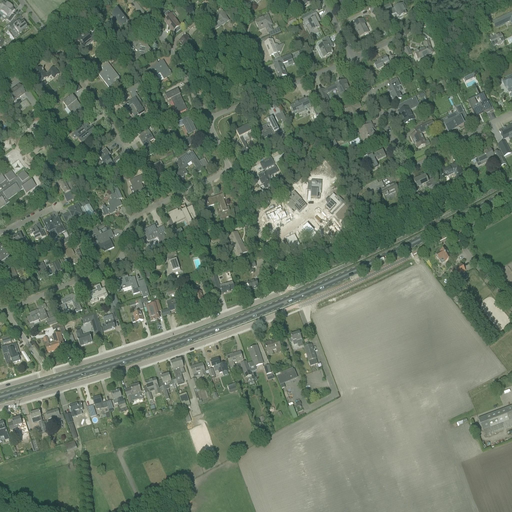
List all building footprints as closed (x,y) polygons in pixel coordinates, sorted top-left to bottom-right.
[(0,12),(0,13),(3,15),(9,7),(6,4),(5,5),(3,3),(1,6),(0,5),(0,12)] [(389,12),(391,15),(392,15),(393,15),(394,15),(395,14),(398,20),(399,20),(400,20),(401,19),(402,19),(403,18),(403,17),(404,16),(406,15),(404,9),(405,8),(403,4),(392,10),(390,5),(383,8),(386,13),(389,12)] [(369,8),(372,14),(378,10),(375,5),(369,8)] [(5,20),(10,23),(15,16),(12,14),(14,11),(13,10),(13,9),(9,7),(3,15),(7,17),(5,20)] [(118,25),(120,28),(129,21),(119,8),(111,14),(119,24),(118,25)] [(212,23),(216,30),(229,21),(222,11),(220,8),(215,11),(217,15),(215,16),(216,18),(213,19),(215,21),(212,23)] [(167,18),(164,21),(165,21),(170,27),(169,27),(172,32),(177,29),(180,26),(175,19),(176,19),(176,18),(176,17),(174,14),(174,13),(171,15),(169,12),(168,12),(164,15),(167,18)] [(310,35),(313,36),(318,33),(317,30),(320,29),(316,22),(319,21),(316,14),(304,21),(307,19),(310,25),(307,27),(307,28),(310,35)] [(493,22),(496,28),(505,24),(504,23),(510,20),(511,24),(511,15),(511,16),(510,14),(493,22)] [(265,26),(268,34),(273,32),(270,26),(272,25),(268,16),(255,21),(259,31),(259,29),(265,26)] [(14,29),(19,35),(27,29),(22,22),(21,23),(19,21),(17,23),(15,20),(8,26),(12,31),(14,29)] [(188,27),(190,31),(195,27),(198,30),(203,27),(198,20),(188,27)] [(288,24),(295,36),(298,35),(293,25),(297,23),(296,20),(295,21),(295,20),(288,24)] [(356,30),(360,37),(368,33),(364,24),(365,24),(363,20),(352,25),(355,31),(356,30)] [(76,41),(83,50),(91,43),(98,38),(94,33),(89,37),(87,35),(84,37),(84,36),(83,36),(76,41)] [(488,37),(493,47),(497,45),(498,46),(502,44),(501,43),(504,42),(501,34),(492,38),(491,35),(488,37)] [(180,42),(188,51),(194,46),(187,36),(184,39),(180,42)] [(146,54),(150,59),(157,54),(154,50),(152,52),(141,38),(139,40),(137,38),(138,37),(127,45),(130,48),(132,46),(141,58),(146,54)] [(113,41),(109,44),(115,52),(119,49),(113,41)] [(269,42),(265,44),(270,57),(272,56),(273,55),(275,59),(279,58),(278,54),(278,53),(279,52),(280,54),(283,48),(279,47),(278,46),(276,45),(275,45),(273,41),(269,42)] [(417,52),(420,60),(433,54),(431,48),(429,41),(423,42),(425,48),(417,52)] [(330,42),(319,47),(324,57),(323,58),(326,57),(327,58),(330,56),(330,55),(333,53),(330,48),(329,49),(328,47),(331,45),(330,42)] [(403,50),(407,58),(412,56),(408,47),(403,50)] [(116,54),(108,60),(110,63),(118,57),(116,54)] [(276,61),(278,65),(282,64),(283,64),(292,60),(290,55),(276,61)] [(374,65),(377,71),(384,68),(383,65),(386,63),(388,66),(397,62),(394,56),(389,59),(390,61),(389,62),(386,57),(377,61),(378,63),(374,65)] [(159,64),(150,69),(155,77),(161,74),(164,80),(168,78),(172,75),(168,69),(166,70),(164,68),(166,67),(163,61),(159,64)] [(104,72),(99,76),(103,80),(104,79),(105,81),(104,82),(109,89),(113,86),(115,84),(112,81),(118,77),(108,64),(106,65),(102,68),(104,72)] [(274,67),(279,79),(287,76),(285,71),(282,64),(278,65),(274,67)] [(35,76),(32,78),(35,83),(39,81),(41,84),(51,75),(54,79),(59,75),(54,68),(46,75),(41,69),(39,70),(38,70),(36,71),(36,73),(33,74),(35,76)] [(511,77),(502,82),(504,86),(505,85),(506,87),(508,86),(510,90),(508,91),(509,94),(509,95),(509,96),(510,95),(511,96),(511,95),(511,77)] [(397,88),(400,86),(397,79),(389,83),(390,84),(389,85),(390,88),(388,90),(389,91),(388,92),(389,94),(390,93),(394,103),(402,99),(397,88)] [(326,106),(327,106),(328,106),(329,104),(328,103),(329,103),(325,94),(337,89),(341,97),(347,94),(347,95),(348,96),(350,95),(350,93),(346,85),(348,85),(346,80),(339,84),(338,82),(335,84),(336,85),(324,91),(323,90),(318,92),(324,105),(325,105),(326,106)] [(437,85),(440,93),(448,90),(444,81),(437,85)] [(126,104),(122,107),(124,111),(128,108),(129,108),(133,114),(132,114),(133,116),(138,114),(145,109),(135,92),(141,89),(138,84),(127,90),(130,95),(133,100),(126,104)] [(19,86),(8,93),(11,97),(13,100),(19,96),(19,97),(24,94),(22,90),(19,86)] [(171,100),(178,114),(186,110),(179,95),(180,95),(178,90),(165,96),(168,102),(171,100)] [(69,108),(77,118),(84,112),(79,105),(77,101),(73,95),(63,103),(67,109),(69,108)] [(473,100),(469,103),(473,112),(475,111),(477,115),(484,112),(484,113),(485,112),(486,114),(493,111),(489,102),(487,103),(484,96),(479,99),(482,104),(477,106),(476,104),(475,104),(473,100)] [(407,108),(399,112),(401,116),(403,119),(402,120),(403,120),(405,124),(407,123),(408,124),(411,122),(411,121),(414,120),(409,110),(414,107),(413,106),(418,103),(415,97),(410,100),(410,101),(405,104),(407,108)] [(290,107),(294,115),(304,110),(305,112),(311,109),(308,102),(307,99),(300,102),(290,107)] [(349,113),(352,119),(359,116),(356,110),(361,107),(358,101),(343,108),(346,114),(349,113)] [(34,107),(39,113),(43,109),(39,104),(34,107)] [(468,121),(460,106),(455,109),(458,114),(443,122),(445,127),(446,127),(449,133),(464,126),(463,124),(468,121)] [(320,111),(315,114),(319,122),(319,123),(320,125),(323,124),(326,123),(320,111)] [(184,126),(188,134),(196,131),(190,117),(176,124),(179,128),(184,126)] [(260,134),(263,140),(271,136),(272,138),(280,133),(272,118),(268,120),(272,128),(268,130),(267,127),(270,126),(269,125),(260,129),(260,131),(261,130),(261,131),(260,131),(261,133),(260,134)] [(415,135),(411,137),(413,141),(414,141),(417,149),(426,145),(423,141),(421,135),(432,129),(435,128),(432,122),(423,126),(417,129),(414,130),(416,134),(415,135)] [(90,126),(87,123),(83,126),(82,126),(74,133),(74,134),(77,138),(83,145),(87,143),(88,145),(94,140),(94,139),(95,138),(99,135),(92,126),(88,129),(87,128),(90,126)] [(367,126),(358,131),(364,144),(376,138),(373,130),(370,125),(367,126)] [(511,125),(498,132),(503,141),(509,138),(510,140),(511,138),(511,125)] [(238,152),(241,157),(250,153),(245,142),(249,140),(250,142),(255,139),(248,126),(236,132),(244,148),(238,152)] [(147,129),(139,134),(141,137),(139,138),(143,146),(144,145),(145,148),(144,149),(148,157),(155,153),(149,143),(154,140),(149,132),(147,129)] [(284,138),(287,145),(290,143),(291,144),(296,142),(293,134),(289,136),(289,135),(284,138)] [(190,138),(182,142),(183,145),(185,148),(189,146),(194,144),(192,141),(190,138)] [(335,141),(329,144),(332,149),(334,148),(338,147),(338,146),(335,141)] [(505,142),(498,146),(504,157),(510,154),(505,142)] [(478,155),(469,158),(472,163),(475,161),(476,164),(477,165),(478,167),(483,164),(483,163),(490,160),(491,160),(496,158),(500,165),(499,165),(500,167),(505,165),(499,152),(498,153),(497,152),(495,153),(494,154),(493,155),(491,152),(489,148),(479,153),(480,154),(478,155)] [(110,155),(106,149),(97,156),(106,167),(103,169),(106,172),(113,168),(123,163),(118,157),(112,161),(109,157),(110,155)] [(173,175),(171,176),(173,179),(175,184),(178,183),(178,181),(177,179),(178,179),(179,179),(180,180),(184,178),(184,177),(184,176),(186,175),(187,175),(187,174),(185,170),(188,168),(187,165),(192,162),(197,170),(196,171),(196,170),(196,171),(195,170),(192,172),(194,175),(195,175),(209,168),(208,168),(204,161),(200,163),(192,152),(191,153),(190,151),(186,154),(185,155),(184,153),(177,159),(178,160),(177,161),(178,162),(176,164),(180,169),(178,170),(179,172),(175,174),(173,173),(173,175)] [(368,160),(373,170),(378,167),(376,163),(386,158),(382,151),(372,156),(371,154),(364,157),(366,161),(368,160)] [(125,155),(129,162),(134,159),(131,152),(125,155)] [(271,159),(262,163),(265,170),(274,165),(271,159)] [(76,161),(68,166),(71,170),(75,168),(78,172),(83,170),(76,161)] [(443,167),(437,169),(438,173),(441,180),(448,177),(447,177),(454,174),(458,182),(466,178),(461,167),(459,163),(452,166),(444,170),(443,167)] [(267,173),(259,177),(261,181),(260,182),(262,186),(263,186),(265,190),(270,188),(271,189),(276,187),(274,181),(272,182),(270,178),(271,177),(271,178),(278,174),(276,169),(267,173)] [(0,209),(9,203),(8,201),(23,190),(26,194),(36,187),(31,181),(29,178),(28,179),(24,172),(17,177),(16,178),(11,172),(8,174),(6,171),(3,174),(1,171),(0,171),(0,209)] [(414,191),(416,192),(418,191),(419,189),(418,188),(429,183),(425,175),(414,180),(411,182),(411,183),(412,185),(412,184),(412,185),(410,186),(413,192),(414,191)] [(141,176),(129,182),(133,190),(135,194),(138,193),(138,194),(142,192),(141,191),(144,190),(141,183),(144,182),(144,183),(142,178),(141,176)] [(63,180),(57,183),(59,186),(61,186),(65,194),(66,194),(67,196),(64,197),(67,203),(71,201),(74,200),(75,202),(79,200),(76,194),(74,195),(73,193),(74,192),(74,190),(73,190),(71,186),(72,186),(71,186),(68,188),(65,183),(64,183),(63,180)] [(311,181),(311,199),(320,200),(321,182),(311,181)] [(380,191),(385,200),(386,199),(385,197),(395,192),(396,195),(400,193),(394,182),(392,183),(393,185),(385,189),(382,182),(378,184),(377,181),(365,187),(369,195),(377,191),(376,190),(380,188),(382,190),(380,191)] [(436,183),(432,185),(435,190),(438,198),(442,196),(439,189),(436,183)] [(105,217),(105,218),(109,216),(109,215),(117,212),(115,209),(122,206),(119,200),(122,199),(118,189),(115,191),(116,193),(115,193),(115,194),(111,196),(110,198),(111,200),(111,201),(109,202),(108,204),(110,207),(107,208),(107,209),(106,210),(105,207),(102,209),(103,211),(102,211),(104,215),(103,216),(103,217),(104,218),(105,217)] [(294,193),(286,200),(299,214),(307,207),(294,193)] [(328,205),(325,209),(326,210),(329,213),(331,215),(334,213),(341,205),(335,199),(336,197),(333,194),(329,198),(329,199),(332,201),(328,205)] [(223,195),(203,202),(204,206),(205,209),(219,204),(220,205),(223,214),(220,214),(222,220),(227,218),(232,216),(229,207),(227,208),(224,199),(225,199),(223,195)] [(69,214),(63,217),(65,221),(67,225),(69,224),(70,226),(74,225),(73,224),(84,218),(86,220),(90,218),(90,217),(91,217),(92,218),(93,218),(94,218),(94,216),(93,215),(95,214),(89,205),(87,201),(82,204),(83,207),(81,209),(79,205),(70,209),(71,211),(69,212),(69,214)] [(171,220),(168,221),(170,227),(173,225),(174,225),(177,223),(185,219),(188,226),(189,227),(194,225),(193,224),(196,223),(194,220),(197,218),(195,213),(194,214),(192,215),(189,216),(186,209),(184,206),(180,208),(182,211),(182,212),(180,214),(179,214),(178,212),(177,210),(168,214),(171,220)] [(280,206),(265,214),(269,220),(271,219),(273,224),(287,218),(283,209),(282,210),(280,206)] [(50,220),(44,223),(46,227),(49,232),(54,229),(56,228),(60,235),(65,232),(61,224),(60,222),(58,218),(55,219),(54,217),(49,219),(50,220)] [(334,222),(326,227),(337,242),(345,237),(334,222)] [(33,236),(35,239),(41,236),(42,239),(46,237),(43,231),(43,232),(42,230),(43,230),(40,224),(36,226),(37,227),(37,228),(36,227),(34,228),(34,229),(31,230),(33,233),(30,234),(31,237),(33,236)] [(307,224),(300,231),(303,233),(311,241),(314,243),(320,236),(318,234),(316,232),(307,224)] [(155,226),(143,231),(148,242),(153,240),(157,238),(159,242),(160,245),(165,243),(166,246),(170,244),(167,240),(165,235),(167,234),(164,226),(157,230),(155,226)] [(95,229),(87,233),(89,238),(95,235),(96,237),(99,236),(95,229)] [(177,231),(173,233),(175,238),(183,234),(182,231),(181,229),(177,231)] [(208,240),(215,237),(212,231),(205,235),(208,240)] [(114,248),(110,241),(109,239),(112,237),(110,232),(97,238),(100,244),(94,247),(97,254),(104,251),(104,253),(114,248)] [(236,254),(237,257),(248,252),(246,248),(245,249),(237,233),(229,237),(229,238),(224,240),(227,247),(233,244),(237,253),(236,254)] [(20,235),(10,240),(10,241),(11,244),(12,244),(13,246),(14,246),(17,245),(17,244),(20,243),(21,245),(23,248),(22,248),(25,254),(32,250),(29,243),(28,243),(25,238),(22,239),(20,235)] [(295,235),(286,239),(294,257),(303,252),(295,235)] [(0,264),(2,263),(4,266),(12,261),(9,257),(2,247),(0,244),(0,264)] [(64,251),(71,266),(78,263),(77,260),(79,259),(80,260),(83,258),(79,250),(76,252),(78,255),(75,256),(71,248),(64,251)] [(443,259),(445,263),(451,259),(445,249),(440,252),(440,253),(436,255),(436,256),(436,257),(437,259),(438,260),(439,261),(443,259)] [(166,269),(168,276),(181,272),(180,270),(177,260),(175,260),(174,257),(177,256),(176,252),(173,253),(166,255),(168,262),(166,263),(167,266),(165,266),(166,269)] [(43,263),(34,268),(38,276),(40,281),(56,273),(52,264),(49,266),(50,269),(47,270),(43,263)] [(457,268),(451,272),(454,278),(456,277),(459,275),(460,276),(457,277),(459,282),(467,277),(465,273),(464,272),(465,271),(462,265),(461,266),(457,268)] [(13,286),(15,289),(28,284),(26,279),(24,277),(18,280),(13,268),(8,270),(3,272),(6,278),(7,278),(9,281),(7,281),(9,288),(13,286)] [(120,282),(115,284),(116,289),(118,288),(119,291),(123,290),(122,289),(131,286),(131,287),(133,291),(132,291),(134,295),(140,293),(138,289),(136,282),(135,277),(129,279),(128,276),(119,279),(120,282)] [(211,278),(214,287),(220,285),(217,276),(211,278)] [(245,286),(247,291),(250,290),(250,291),(259,288),(256,281),(248,284),(245,286)] [(225,287),(220,289),(222,295),(230,292),(230,291),(235,290),(233,284),(225,286),(225,287)] [(87,297),(89,301),(93,300),(104,295),(106,301),(109,299),(107,294),(105,288),(102,290),(100,285),(94,287),(96,290),(90,293),(91,295),(87,297)] [(177,293),(178,297),(188,294),(185,286),(175,289),(177,293)] [(146,287),(141,289),(142,292),(144,299),(149,297),(146,287)] [(61,311),(62,315),(63,314),(62,314),(68,312),(65,305),(72,302),(77,313),(82,311),(78,300),(81,299),(78,291),(74,293),(75,295),(72,297),(72,295),(65,298),(66,299),(61,300),(63,305),(59,307),(59,306),(60,309),(60,311),(61,311)] [(193,294),(196,303),(204,301),(201,292),(193,294)] [(138,304),(140,310),(143,309),(142,304),(141,304),(140,300),(135,302),(136,305),(138,304)] [(175,311),(176,312),(178,312),(176,304),(175,304),(174,300),(167,303),(170,312),(175,311)] [(147,307),(151,321),(159,319),(157,311),(160,310),(158,301),(154,302),(155,305),(147,307)] [(28,318),(30,324),(33,322),(33,323),(39,321),(39,320),(40,319),(41,322),(48,319),(44,309),(47,308),(45,304),(38,307),(40,311),(38,312),(37,311),(30,314),(30,316),(27,317),(27,318),(28,318)] [(113,312),(115,321),(119,320),(115,308),(110,310),(111,313),(113,312)] [(131,318),(133,323),(136,323),(143,321),(141,312),(134,314),(134,317),(131,318)] [(96,314),(90,316),(89,315),(81,318),(84,324),(91,322),(94,329),(99,328),(96,314)] [(46,321),(49,327),(57,324),(55,317),(46,321)] [(102,328),(104,332),(108,331),(115,329),(113,323),(114,322),(113,319),(104,321),(106,327),(102,328)] [(81,331),(75,333),(80,347),(92,343),(89,334),(83,336),(81,331)] [(299,333),(291,336),(293,343),(294,346),(303,343),(301,339),(299,333)] [(44,339),(48,353),(65,348),(60,334),(53,336),(55,343),(50,345),(49,342),(48,342),(47,338),(44,339)] [(277,354),(282,353),(278,340),(269,343),(265,344),(268,353),(276,350),(277,354)] [(8,350),(4,352),(6,359),(8,366),(12,364),(20,362),(19,358),(21,357),(20,354),(19,350),(14,352),(12,345),(7,346),(8,350)] [(304,348),(310,367),(318,364),(316,359),(312,345),(304,348)] [(248,364),(250,368),(255,367),(263,365),(257,347),(249,349),(253,362),(248,364)] [(231,355),(227,357),(231,369),(235,368),(234,363),(243,360),(240,353),(231,356),(231,355)] [(181,375),(179,369),(183,368),(180,359),(171,362),(173,371),(174,371),(178,385),(184,383),(181,375)] [(218,359),(210,362),(212,367),(212,368),(213,368),(214,368),(215,372),(218,371),(219,374),(222,373),(227,372),(226,368),(224,363),(220,365),(218,359)] [(241,365),(246,378),(252,376),(246,362),(241,365)] [(202,364),(191,368),(193,375),(200,373),(202,378),(206,377),(205,372),(202,364)] [(266,377),(268,381),(274,379),(273,376),(274,376),(273,372),(271,373),(269,366),(264,367),(266,375),(271,374),(272,375),(266,377)] [(281,373),(282,375),(277,377),(282,390),(285,388),(283,383),(297,378),(294,370),(293,370),(292,368),(281,373)] [(161,377),(163,384),(168,382),(169,386),(171,391),(174,390),(174,389),(173,385),(172,385),(171,381),(169,375),(165,376),(165,375),(161,376),(161,377)] [(153,388),(155,392),(156,396),(161,395),(159,391),(156,379),(150,381),(151,381),(145,383),(147,390),(153,388)] [(127,398),(129,405),(133,404),(133,402),(143,398),(140,389),(139,385),(131,387),(131,390),(125,392),(127,397),(127,398)] [(119,391),(111,393),(114,400),(117,399),(118,402),(119,406),(121,412),(121,413),(128,410),(127,408),(124,400),(122,401),(121,398),(122,398),(119,391)] [(191,392),(179,395),(182,408),(190,405),(189,400),(193,398),(191,392)] [(93,399),(92,400),(94,406),(95,406),(96,409),(97,410),(99,409),(100,410),(108,408),(106,403),(102,404),(102,403),(100,397),(96,399),(95,398),(93,398),(93,399)] [(71,413),(73,418),(77,417),(76,412),(79,410),(83,408),(81,403),(78,404),(69,407),(71,413)] [(93,406),(87,408),(89,417),(96,415),(93,406)] [(292,406),(288,408),(293,421),(297,419),(292,406)] [(511,407),(478,420),(485,437),(511,427),(511,407)] [(58,410),(47,414),(49,420),(52,419),(54,424),(50,425),(52,429),(59,427),(60,430),(63,429),(62,426),(63,426),(61,422),(60,416),(58,410)] [(32,420),(33,424),(39,422),(43,421),(41,417),(40,411),(30,414),(32,420)] [(70,414),(65,416),(67,425),(73,423),(70,414)] [(13,423),(11,424),(13,430),(18,428),(19,427),(20,430),(20,433),(25,432),(24,428),(23,429),(22,425),(22,423),(20,418),(12,420),(13,423)] [(39,423),(42,435),(47,433),(44,422),(39,423)] [(0,438),(4,437),(5,441),(10,440),(7,433),(6,429),(5,428),(4,423),(0,424),(0,438)] [(71,425),(68,425),(74,441),(75,440),(75,442),(77,441),(71,425)] [(32,442),(35,452),(42,450),(39,440),(32,442)] [(65,447),(67,453),(77,450),(75,443),(65,447)]
